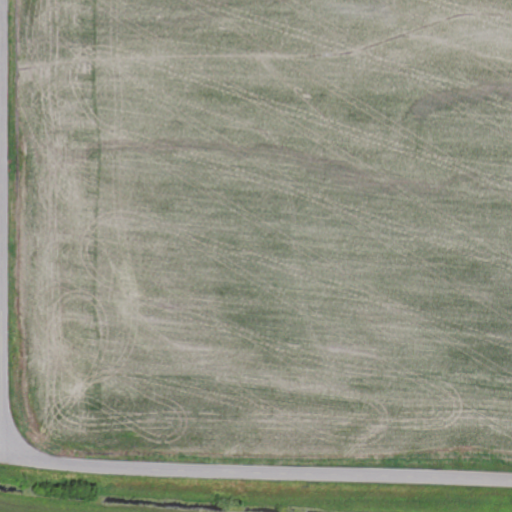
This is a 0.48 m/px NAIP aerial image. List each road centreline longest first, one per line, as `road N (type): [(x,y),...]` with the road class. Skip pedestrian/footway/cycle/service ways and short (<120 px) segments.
road 1 (secondary): [(511,481),(75,467),(4,457)]
road 2 (secondary): [(4,457),(1,0)]
